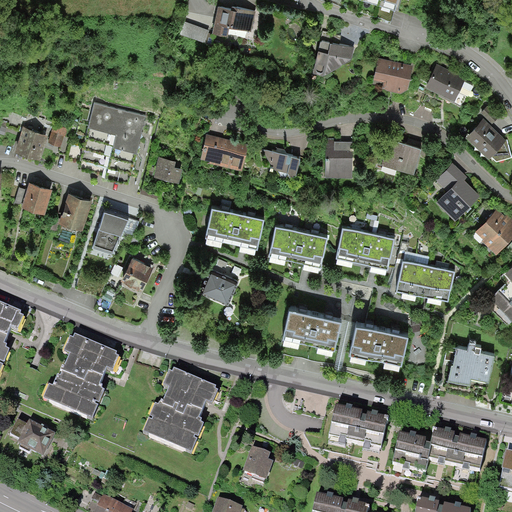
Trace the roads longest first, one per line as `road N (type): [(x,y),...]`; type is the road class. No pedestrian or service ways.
road 1 (residential): [(144,337),(511,425)]
road 2 (residential): [(511,196),(448,139),(415,122),(349,117),(298,131),(219,121)]
road 3 (residential): [(0,162),(144,204),(174,222),(176,252),(144,337)]
road 4 (residential): [(511,99),(485,67),(436,38),(283,0)]
road 5 (residential): [(0,278),(144,337)]
